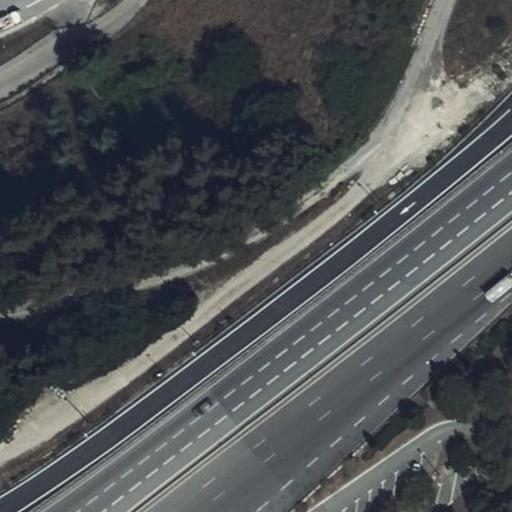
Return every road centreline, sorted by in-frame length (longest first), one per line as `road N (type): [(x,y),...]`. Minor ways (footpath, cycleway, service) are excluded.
road 1 (motorway): [(511,122),(137,414),(0,510)]
road 2 (track): [(0,310),(199,266),(237,247),(396,124),(449,0)]
road 3 (motorway): [(511,180),(86,511)]
road 4 (track): [(396,124),(377,173),(340,206),(99,393),(0,452)]
road 5 (motorway): [(199,511),(511,260)]
road 6 (unclassified): [(0,84),(98,28),(127,0)]
